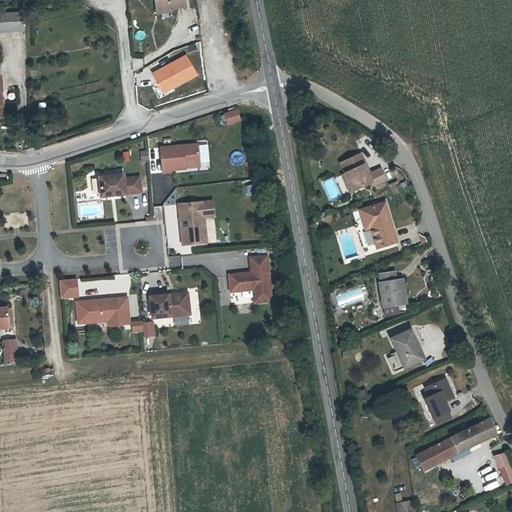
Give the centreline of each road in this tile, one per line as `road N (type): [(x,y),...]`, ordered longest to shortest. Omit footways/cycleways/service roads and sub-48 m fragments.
road 1 (unclassified): [(511,433),(486,386),(412,159),(322,92),(272,86)]
road 2 (secondary): [(351,511),(272,86)]
road 3 (unknown): [(127,68),(106,15),(13,1)]
road 4 (unclassified): [(135,127),(272,86)]
road 5 (residential): [(107,0),(118,7),(135,127)]
